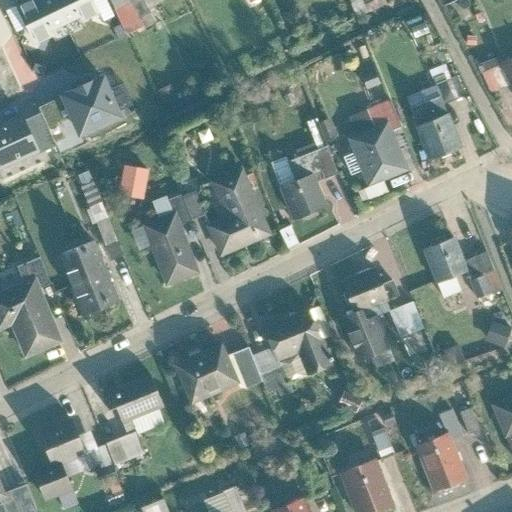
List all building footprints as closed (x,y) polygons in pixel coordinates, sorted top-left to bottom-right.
[(32,45),(66,29),(51,0),(26,0),(14,6),(32,45)] [(51,0),(66,29),(99,13),(93,0),(51,0)] [(368,0),(373,11),(390,4),(388,0),(368,0)] [(103,77),(59,97),(77,138),(121,118),(103,77)] [(40,113),(24,120),(39,153),(55,146),(40,113)] [(21,114),(0,122),(0,169),(39,153),(24,120),(21,114)] [(448,114),(417,125),(429,161),(461,150),(448,114)] [(388,122),(347,138),(367,187),(408,170),(388,122)] [(148,170),(122,166),(118,196),(143,200),(148,170)] [(227,219),(208,227),(221,259),(273,237),(244,169),(212,183),(227,219)] [(315,177),(282,190),(294,221),(327,208),(315,177)] [(108,236),(118,231),(95,183),(85,188),(108,236)] [(177,214),(143,228),(167,288),(201,274),(177,214)] [(456,237),(422,249),(435,284),(469,271),(456,237)] [(96,242),(58,257),(83,320),(121,305),(96,242)] [(377,268),(342,281),(354,314),(375,306),(389,301),(377,268)] [(36,279),(0,293),(0,331),(12,327),(24,360),(62,346),(36,279)] [(418,299),(392,308),(402,337),(428,328),(418,299)] [(391,349),(375,306),(354,314),(343,318),(358,360),(391,349)] [(312,307),(264,327),(279,361),(296,354),(305,375),(335,363),(312,307)] [(511,324),(500,318),(490,337),(508,347),(511,338),(511,324)] [(224,347),(177,365),(192,405),(240,386),(224,347)] [(153,376),(103,394),(110,413),(119,409),(124,423),(165,408),(153,376)] [(511,395),(493,403),(505,435),(511,432),(511,395)] [(74,420),(40,431),(52,466),(86,455),(74,420)] [(385,455),(398,451),(392,430),(378,434),(385,455)] [(451,432),(417,445),(433,487),(467,474),(451,432)] [(378,458),(341,471),(355,511),(378,511),(395,506),(378,458)] [(309,511),(302,496),(271,509),(272,511),(309,511)]
